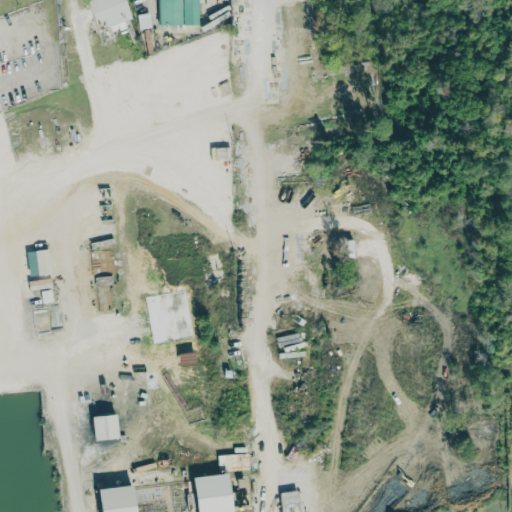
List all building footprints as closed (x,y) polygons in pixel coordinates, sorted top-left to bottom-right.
[(83,0),(93,29),(129,18),(123,0),(83,0)] [(189,0),(154,0),(155,25),(190,24),(189,0)] [(150,28),(149,13),(136,14),(137,29),(150,28)] [(349,239),(335,240),(336,258),(350,257),(349,239)] [(30,251),(33,275),(48,273),(45,249),(30,251)] [(111,438),(108,414),(83,417),(86,441),(111,438)] [(241,511),(237,471),(163,480),(167,511),(241,511)]
